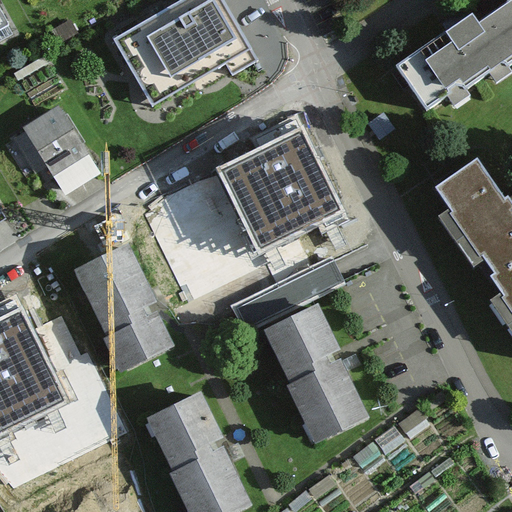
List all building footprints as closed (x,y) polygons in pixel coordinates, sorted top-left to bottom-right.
[(217,0),(196,0),(118,45),(154,107),(248,53),(217,0)] [(511,68),(511,1),(395,77),(426,124),(511,68)] [(56,115),(21,135),(48,183),(83,164),(56,115)] [(303,125),(218,167),(260,252),(345,211),(303,125)] [(511,220),(474,166),(430,196),(490,283),(511,267),(511,220)] [(125,251),(70,276),(118,377),(172,352),(125,251)] [(511,267),(490,283),(511,315),(511,267)] [(23,308),(0,318),(0,435),(68,404),(23,308)] [(315,312),(262,336),(312,447),(365,422),(315,312)] [(202,399),(147,425),(187,511),(247,511),(253,509),(202,399)]
